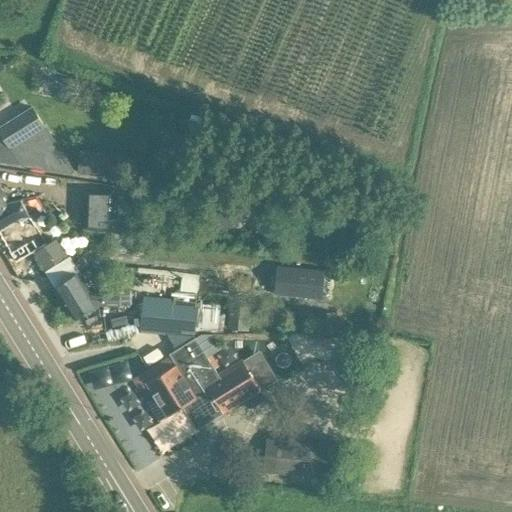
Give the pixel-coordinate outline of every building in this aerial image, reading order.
[(0,158),(2,161),(72,169),(32,106),(0,126),(0,158)] [(114,177),(118,153),(81,148),(78,172),(114,177)] [(0,205),(9,200),(0,184),(0,205)] [(114,217),(114,193),(86,191),(85,232),(100,235),(128,237),(129,218),(114,217)] [(21,220),(30,215),(28,210),(21,199),(10,201),(9,200),(0,205),(0,229),(20,218),(21,220)] [(30,235),(21,220),(20,218),(0,229),(0,235),(8,248),(9,248),(18,263),(29,256),(21,241),(30,235)] [(131,233),(129,253),(143,254),(144,234),(131,233)] [(67,257),(56,239),(34,253),(44,270),(67,257)] [(279,292),(319,295),(321,271),(281,268),(279,292)] [(97,306),(120,307),(121,292),(89,292),(77,273),(55,287),(75,319),(97,306)] [(144,301),(142,326),(193,330),(195,305),(144,301)] [(161,404),(215,370),(197,340),(178,352),(183,360),(176,364),(171,356),(148,370),(153,378),(147,382),(161,404)] [(262,388),(245,359),(219,375),(215,370),(161,404),(167,415),(185,404),(198,426),(223,411),(224,412),(262,388)] [(266,437),(264,473),(325,479),(329,443),(266,437)] [(254,465),(248,464),(228,461),(226,477),(252,481),(254,465)]
